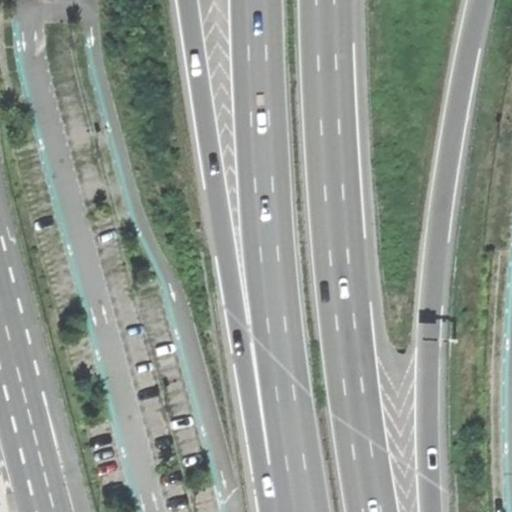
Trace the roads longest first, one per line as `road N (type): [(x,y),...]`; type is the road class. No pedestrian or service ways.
road 1 (trunk): [(185,0),(272,511)]
road 2 (trunk): [(430,511),(432,234),(480,0)]
road 3 (trunk): [(253,0),(261,180),(304,511)]
road 4 (trunk): [(366,511),(351,423),(323,0)]
road 5 (trunk): [(0,313),(52,511)]
